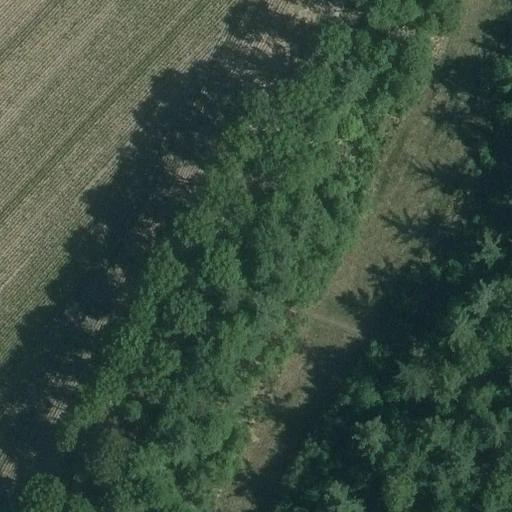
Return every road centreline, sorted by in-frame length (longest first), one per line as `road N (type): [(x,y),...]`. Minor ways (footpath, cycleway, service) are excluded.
road 1 (track): [(76,511),(352,0)]
road 2 (track): [(511,369),(217,253)]
